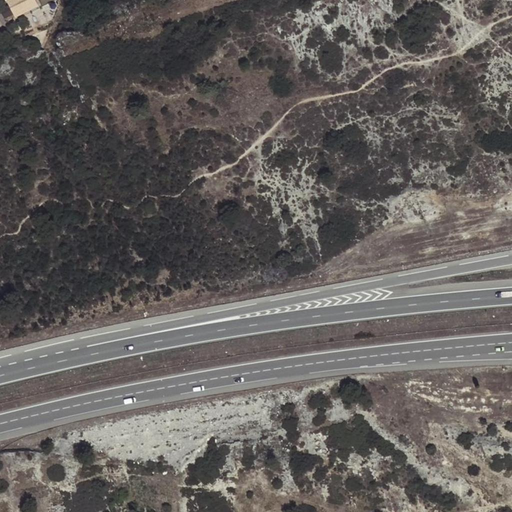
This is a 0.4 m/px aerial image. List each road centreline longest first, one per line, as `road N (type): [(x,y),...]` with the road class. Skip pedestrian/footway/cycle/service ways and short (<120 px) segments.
road 1 (motorway): [(511,259),(0,363)]
road 2 (motorway): [(511,296),(232,328),(0,378)]
road 3 (motorway): [(0,424),(334,360)]
road 4 (motorway): [(334,360),(511,341)]
road 5 (motorway): [(334,360),(511,354)]
